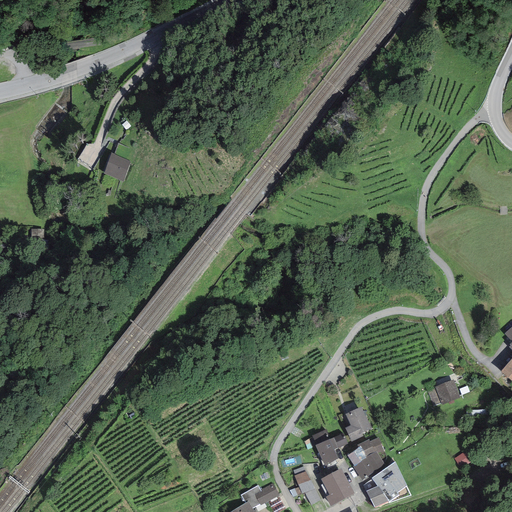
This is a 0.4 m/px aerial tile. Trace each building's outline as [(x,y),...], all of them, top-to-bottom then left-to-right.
[(132,162),(111,153),(103,173),(123,182),(132,162)] [(511,358),(501,372),(511,381),(511,358)] [(441,403),(441,404),(460,398),(453,380),(435,387),(435,388),(441,403)] [(433,406),(441,403),(435,388),(427,391),(433,406)] [(361,406),(345,414),(351,425),(344,428),(351,442),(363,436),(362,433),(372,428),(361,406)] [(315,446),(325,466),(338,458),(334,450),(348,444),(342,434),(329,439),(325,429),(311,436),(316,445),(315,446)] [(368,439),(357,445),(359,448),(347,456),(354,465),(352,466),(362,480),(384,465),(377,453),(384,452),(378,438),(369,441),(368,439)] [(407,486),(395,462),(372,478),(377,486),(366,491),(375,508),(389,502),(399,495),(397,493),(407,486)] [(341,468),(321,479),(329,495),(325,497),(330,507),(355,494),(341,468)] [(306,471),(294,476),(299,487),(302,493),(302,494),(304,493),(315,489),(306,471)] [(258,486),(241,495),(245,503),(248,502),(252,509),(260,504),(260,506),(279,495),(273,483),(260,490),(258,486)] [(302,493),(299,487),(290,490),(293,497),(302,493)] [(321,500),(315,489),(304,493),(311,506),(321,500)] [(280,498),(269,504),(273,511),(280,511),(286,509),(280,498)] [(245,503),(231,511),(256,511),(255,510),(253,511),(252,509),(248,502),(245,503)]
